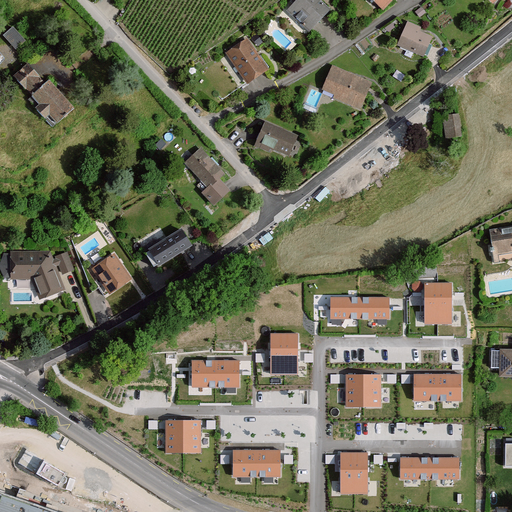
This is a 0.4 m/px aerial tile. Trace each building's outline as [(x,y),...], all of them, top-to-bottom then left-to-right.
[(300,0),(288,13),(311,37),(334,15),(318,0),(300,0)] [(367,0),(385,14),(397,0),(367,0)] [(487,0),(494,8),(503,0),(487,0)] [(409,26),(399,50),(427,61),(435,41),(423,37),(425,33),(409,26)] [(3,38),(17,54),(28,44),(13,28),(3,38)] [(226,57),(249,89),(270,74),(248,42),(226,57)] [(321,98),(362,114),(373,86),(333,70),(321,98)] [(53,124),(62,133),(80,116),(41,76),(24,92),(45,113),(39,118),(49,128),(53,124)] [(458,113),(442,114),(445,139),(461,137),(458,113)] [(269,157),(271,153),(290,161),(299,139),(265,125),(254,151),(269,157)] [(200,195),(213,209),(230,192),(221,181),(226,176),(201,149),(184,164),(207,189),(200,195)] [(511,227),(489,231),(495,263),(511,259),(511,227)] [(155,273),(193,249),(180,230),(143,254),(155,273)] [(39,304),(65,295),(49,252),(10,254),(12,282),(30,283),(39,304)] [(90,268),(107,295),(129,281),(112,254),(90,268)] [(55,259),(62,277),(73,272),(67,255),(55,259)] [(425,282),(424,324),(438,324),(438,283),(425,282)] [(438,283),(438,324),(452,325),(452,283),(438,283)] [(330,319),(360,319),(360,297),(330,297),(330,319)] [(360,319),(390,319),(390,297),(360,297),(360,319)] [(270,333),(270,375),(284,375),(284,333),(270,333)] [(284,333),(284,375),(298,375),(298,333),(284,333)] [(511,350),(502,351),(501,376),(511,376),(511,350)] [(192,388),(216,388),(216,360),(192,360),(192,388)] [(216,388),(240,388),(240,360),(216,360),(216,388)] [(346,407),(363,407),(364,374),(346,374),(346,407)] [(363,407),(381,407),(381,374),(364,374),(363,407)] [(414,401),(438,401),(438,374),(414,374),(414,401)] [(438,401),(461,401),(462,374),(438,374),(438,401)] [(165,453),(183,453),(183,420),(165,420),(165,453)] [(183,453),(201,453),(201,420),(183,420),(183,453)] [(511,444),(504,444),(503,468),(511,467),(511,444)] [(233,477),(257,477),(257,450),(233,450),(233,477)] [(257,477),(281,478),(281,450),(257,450),(257,477)] [(20,465),(62,484),(68,471),(26,452),(20,465)] [(354,452),(341,452),(341,494),(354,494),(354,452)] [(368,452),(354,452),(354,494),(368,494),(368,452)] [(400,480),(430,480),(430,458),(400,457),(400,480)] [(430,480),(460,480),(460,458),(430,458),(430,480)] [(108,502),(112,487),(82,478),(77,493),(108,502)] [(0,511),(53,511),(0,493),(0,511)]
